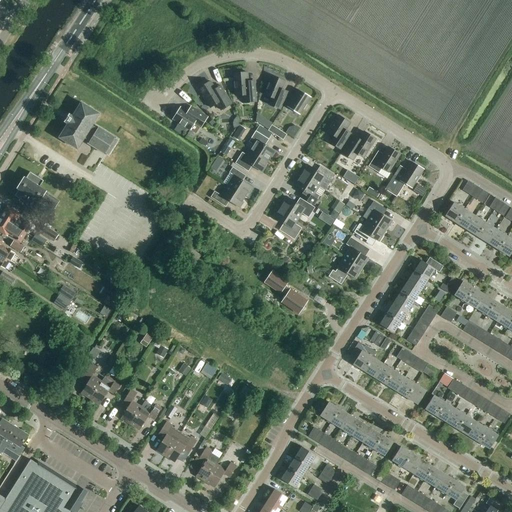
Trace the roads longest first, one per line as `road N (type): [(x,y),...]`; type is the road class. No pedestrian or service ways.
road 1 (residential): [(333,91),(246,232),(190,201),(169,232)]
road 2 (residential): [(323,373),(511,490)]
road 3 (residential): [(155,95),(163,99),(187,72),(230,54),(278,58),(333,91)]
road 4 (residential): [(323,373),(418,227)]
road 5 (residential): [(242,511),(323,373)]
road 6 (tertiary): [(0,384),(130,469)]
road 7 (residential): [(448,171),(436,155),(333,91)]
